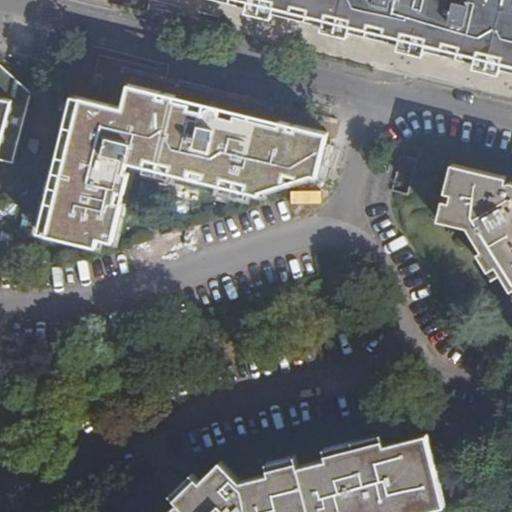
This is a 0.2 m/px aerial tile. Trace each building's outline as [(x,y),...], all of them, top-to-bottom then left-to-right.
[(511,1),(506,0),(244,0),(248,1),(246,12),(271,18),(274,6),(290,10),(293,1),(307,5),(303,20),(321,24),(320,27),(348,34),(349,31),(365,35),(369,20),(384,23),(381,32),(399,36),(396,46),(421,52),(424,43),(442,47),(444,39),(458,43),(454,57),(472,62),(471,64),(498,70),(498,69),(511,72),(511,1)] [(0,82),(0,184),(0,185),(33,122),(0,82)] [(280,126),(262,121),(238,115),(235,123),(222,120),(223,117),(222,114),(220,112),(217,111),(214,110),(210,110),(208,113),(206,116),(192,112),(194,106),(178,102),(179,97),(134,86),(129,108),(77,96),(44,232),(100,244),(103,235),(117,238),(133,172),(128,170),(130,160),(149,166),(148,171),(173,178),(175,172),(191,177),(194,169),(207,173),(205,180),(223,185),(222,191),(246,197),(248,192),(260,194),(263,187),(311,171),(317,173),(328,133),(281,121),(280,126)] [(441,165),(417,159),(408,194),(433,199),(441,165)] [(507,178),(453,164),(446,192),(453,194),(451,202),(444,201),(440,219),(469,226),(483,250),(480,252),(489,269),(497,264),(511,289),(511,288),(511,180),(510,181),(506,183),(507,178)] [(379,511),(385,510),(385,511),(395,511),(441,501),(424,432),(382,442),(381,439),(325,452),(326,455),(296,463),(295,459),(266,466),(267,470),(239,477),(220,459),(199,478),(197,476),(176,495),(178,498),(164,511),(379,511)]
